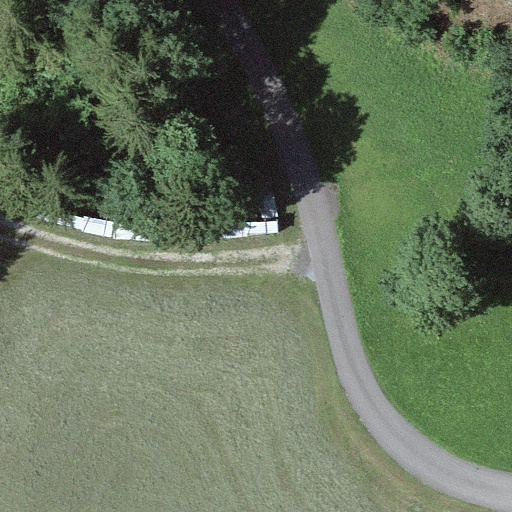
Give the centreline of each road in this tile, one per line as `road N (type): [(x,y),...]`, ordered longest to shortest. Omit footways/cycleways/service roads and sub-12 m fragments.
road 1 (unclassified): [(511,492),(434,481),(356,391),(305,183),(221,0)]
road 2 (track): [(324,268),(127,264),(0,225)]
